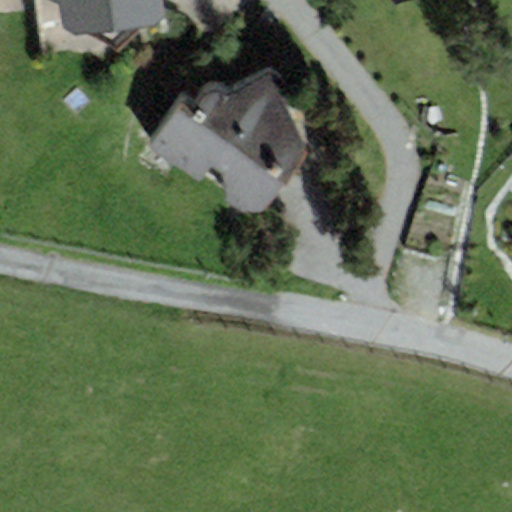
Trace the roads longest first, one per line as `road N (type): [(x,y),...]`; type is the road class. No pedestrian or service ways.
road 1 (track): [(0,257),(278,310)]
road 2 (residential): [(278,310),(454,340),(511,361)]
